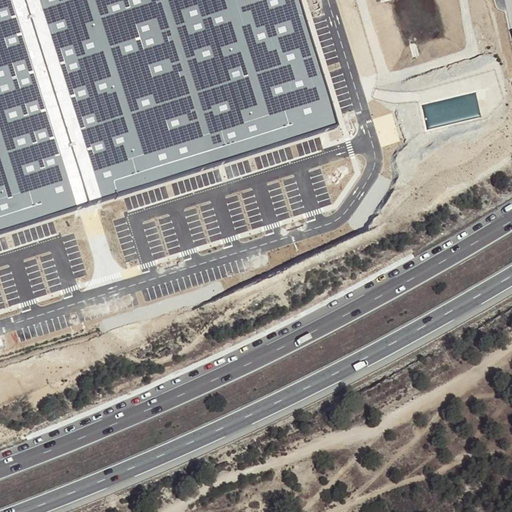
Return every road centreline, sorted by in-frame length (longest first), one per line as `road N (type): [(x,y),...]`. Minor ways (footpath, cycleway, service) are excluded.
road 1 (motorway): [(511,221),(415,281),(161,409),(0,470)]
road 2 (motorway): [(8,511),(169,444),(511,270)]
road 3 (track): [(169,511),(217,482),(395,420),(511,348)]
